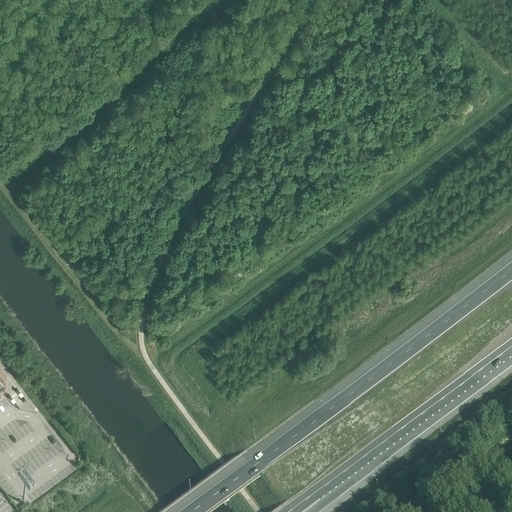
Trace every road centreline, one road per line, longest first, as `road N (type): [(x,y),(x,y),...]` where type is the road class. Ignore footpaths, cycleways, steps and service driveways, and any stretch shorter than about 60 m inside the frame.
road 1 (motorway): [(511,270),(190,511)]
road 2 (motorway): [(315,490),(511,346)]
